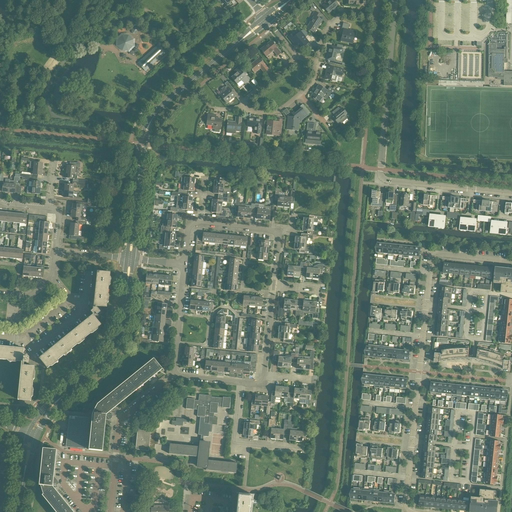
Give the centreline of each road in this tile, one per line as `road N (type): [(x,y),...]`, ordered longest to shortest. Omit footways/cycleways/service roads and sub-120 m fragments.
road 1 (residential): [(407,511),(430,259),(511,262)]
road 2 (unclassified): [(379,170),(394,0)]
road 3 (residential): [(110,511),(121,418),(173,374)]
road 4 (tertiary): [(152,118),(266,19)]
road 5 (tertiary): [(70,389),(119,333),(129,258)]
road 6 (residential): [(300,94),(278,111),(241,106),(296,56)]
road 7 (residential): [(511,194),(386,182),(379,170)]
